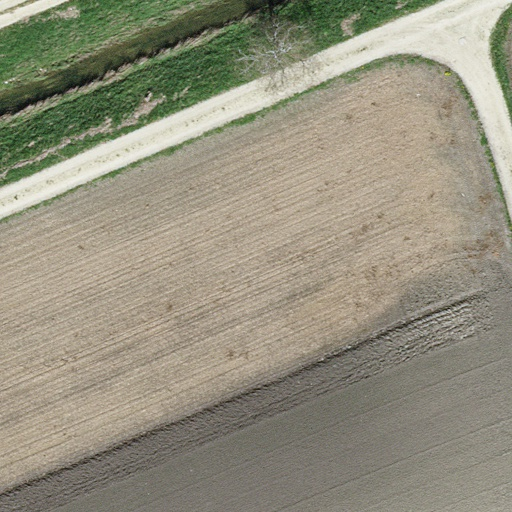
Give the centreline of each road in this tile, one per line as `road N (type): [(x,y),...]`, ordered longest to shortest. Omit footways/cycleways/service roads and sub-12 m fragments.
road 1 (track): [(470,0),(0,199)]
road 2 (track): [(451,7),(511,173)]
